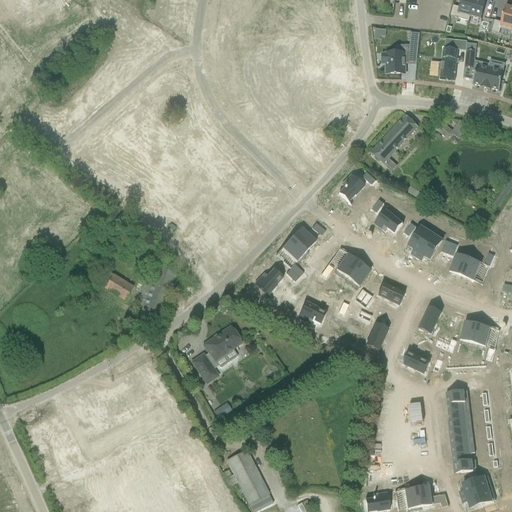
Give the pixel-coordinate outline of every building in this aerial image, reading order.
[(453,6),(450,17),(468,22),(469,22),(470,18),(469,17),(473,0),(461,0),(459,8),(453,7),(453,6)] [(478,0),(473,0),(469,17),(470,18),(481,21),(486,2),(478,0)] [(491,33),(499,35),(500,30),(511,33),(510,35),(511,35),(511,29),(511,8),(505,7),(501,23),(494,21),(491,33)] [(382,56),(382,65),(386,65),(386,76),(400,76),(404,76),(404,72),(404,71),(404,65),(411,65),(416,65),(419,35),(410,34),(410,46),(408,46),(408,51),(408,54),(406,54),(394,54),(386,54),(386,56),(384,56),(382,56)] [(439,64),(438,71),(440,72),(439,79),(439,80),(454,82),(456,65),(457,60),(458,51),(458,43),(452,42),(451,50),(444,50),(443,50),(441,64),(439,64)] [(466,51),(464,69),(474,70),(476,71),(473,82),(472,86),(473,86),(475,86),(479,87),(481,88),(481,89),(480,89),(480,90),(481,90),(490,92),(490,91),(490,90),(492,90),(496,91),(498,92),(499,92),(501,81),(502,77),(503,72),(488,69),(489,66),(480,64),(480,63),(475,62),(476,52),(466,51)] [(383,165),(411,136),(418,128),(405,117),(370,154),(378,161),(383,165)] [(440,124),(435,131),(447,140),(452,133),(440,124)] [(366,174),(362,179),(371,187),(375,182),(366,174)] [(344,189),(338,196),(347,205),(348,204),(349,203),(348,203),(353,198),(354,198),(355,198),(357,196),(357,195),(361,190),(362,190),(364,188),(350,176),(341,187),(342,188),(344,189)] [(411,189),(408,194),(426,205),(434,192),(428,188),(425,193),(417,188),(415,192),(411,190),(412,189),(411,189)] [(378,201),(371,211),(376,215),(383,205),(378,201)] [(385,211),(374,226),(385,234),(387,233),(386,232),(388,231),(395,236),(402,225),(401,224),(401,225),(395,220),(395,219),(393,217),(392,217),(387,213),(385,212),(385,211)] [(315,224),(311,230),(321,238),(325,232),(315,224)] [(410,225),(403,235),(408,238),(416,228),(410,225)] [(411,244),(409,248),(414,251),(412,254),(412,255),(411,256),(414,257),(413,258),(416,259),(432,235),(434,232),(432,231),(432,232),(428,229),(429,229),(427,228),(426,228),(425,227),(423,225),(421,229),(421,228),(417,235),(416,236),(414,239),(411,244)] [(292,239),(291,240),(306,254),(306,253),(307,253),(306,252),(308,251),(310,249),(309,249),(313,245),(315,243),(304,233),(301,230),(299,232),(295,236),(293,237),(294,238),(292,239)] [(432,235),(416,259),(419,261),(421,262),(422,261),(424,258),(429,261),(432,258),(435,253),(435,252),(437,249),(438,248),(438,249),(442,242),(440,241),(438,240),(436,238),(436,239),(433,236),(432,235)] [(283,248),(281,250),(282,251),(285,253),(296,264),(298,265),(300,264),(299,263),(303,259),(303,260),(305,258),(306,256),(308,255),(306,253),(306,254),(291,240),(290,241),(289,243),(289,242),(287,244),(287,245),(283,249),(283,248)] [(445,242),(441,254),(447,256),(451,244),(445,242)] [(451,244),(447,256),(453,258),(457,247),(451,244)] [(449,273),(449,274),(451,275),(451,274),(456,276),(458,277),(460,278),(461,278),(468,260),(469,258),(467,257),(467,258),(465,257),(464,256),(459,254),(457,253),(456,256),(451,269),(449,273)] [(488,255),(483,266),(489,268),(494,257),(488,255)] [(344,260),(334,274),(336,276),(336,275),(340,279),(342,280),(344,281),(344,282),(345,282),(358,264),(357,264),(355,263),(356,262),(354,261),(353,261),(349,258),(347,256),(346,257),(347,257),(344,260)] [(468,260),(461,278),(462,279),(463,279),(464,279),(464,280),(467,280),(471,282),(473,283),(474,283),(474,282),(473,282),(475,279),(480,265),(481,263),(479,262),(474,260),(473,259),(472,260),(470,259),(471,259),(469,258),(468,260)] [(358,264),(345,282),(346,283),(348,284),(350,286),(354,289),(356,291),(367,277),(367,276),(369,273),(369,274),(370,273),(368,271),(367,271),(363,268),(361,267),(359,266),(359,265),(358,264)] [(290,270),(290,271),(299,279),(303,275),(294,266),(290,270)] [(145,302),(137,323),(154,330),(175,276),(152,267),(139,300),(145,302)] [(327,267),(320,277),(325,280),(332,270),(328,267),(327,267)] [(264,275),(254,285),(267,298),(268,297),(269,295),(274,290),(276,288),(276,287),(281,281),(281,282),(282,280),(273,271),(267,278),(265,276),(264,275)] [(290,271),(285,275),(294,284),(299,279),(290,271)] [(111,278),(104,273),(97,284),(104,289),(104,290),(124,302),(133,289),(112,276),(111,278)] [(378,294),(377,297),(380,299),(384,300),(384,301),(387,302),(388,302),(393,305),(398,307),(400,303),(401,300),(402,300),(404,296),(402,295),(398,294),(399,293),(393,291),(390,290),(390,289),(382,286),(381,289),(379,294),(378,294)] [(73,308),(89,301),(84,288),(68,295),(73,308)] [(361,292),(354,302),(359,305),(366,295),(361,292)] [(366,295),(359,305),(365,309),(372,299),(366,295)] [(305,304),(297,320),(310,327),(311,325),(311,323),(319,327),(325,315),(324,315),(324,314),(323,314),(317,311),(316,311),(317,310),(314,308),(314,309),(307,306),(307,305),(305,304)] [(342,304),(337,315),(343,318),(348,306),(342,304)] [(423,322),(419,330),(422,332),(422,331),(427,334),(431,336),(432,336),(435,338),(436,338),(437,336),(439,331),(440,329),(445,319),(446,317),(441,314),(436,312),(436,313),(433,311),(429,309),(428,310),(427,314),(426,314),(424,320),(423,322)] [(360,312),(358,318),(369,323),(371,317),(360,312)] [(369,323),(359,344),(365,348),(369,349),(373,351),(377,353),(378,352),(377,351),(379,348),(382,342),(383,339),(383,340),(387,332),(384,330),(378,328),(375,326),(369,323)] [(463,328),(460,342),(462,343),(462,342),(467,344),(469,344),(471,345),(472,345),(477,326),(476,326),(474,326),(471,325),(467,324),(465,323),(464,324),(465,324),(464,328),(463,328)] [(477,326),(472,345),(474,346),(474,345),(476,346),(478,347),(478,346),(483,348),(482,348),(485,349),(489,334),(488,334),(489,330),(490,330),(487,329),(483,328),(481,327),(481,328),(479,327),(477,326)] [(241,344),(230,327),(219,335),(219,334),(213,337),(214,338),(208,342),(210,345),(204,349),(208,354),(204,357),(203,355),(191,363),(206,385),(218,377),(209,365),(214,362),(214,363),(241,344)] [(437,341),(435,347),(446,352),(448,346),(437,341)] [(448,346),(446,352),(452,354),(456,343),(450,341),(448,346)] [(488,349),(485,361),(491,363),(494,351),(488,349)] [(404,362),(402,366),(404,366),(407,368),(413,371),(413,370),(416,372),(415,372),(423,376),(425,373),(425,372),(427,367),(429,364),(426,362),(426,363),(422,361),(418,359),(413,357),(413,356),(408,354),(406,358),(404,362)] [(436,360),(432,372),(438,374),(439,370),(442,362),(436,360)] [(465,393),(445,395),(446,401),(447,403),(446,403),(447,406),(465,404),(466,403),(468,403),(468,401),(467,395),(467,392),(465,393)] [(465,404),(447,406),(447,408),(448,410),(447,410),(448,414),(466,412),(469,412),(469,410),(468,405),(468,403),(466,403),(465,404)] [(220,409),(213,413),(218,420),(224,416),(220,409)] [(466,412),(448,414),(448,418),(449,420),(448,420),(449,422),(467,420),(470,420),(470,418),(469,413),(469,412),(466,412)] [(467,420),(449,422),(449,426),(450,428),(449,428),(450,431),(468,429),(471,428),(471,427),(470,421),(470,420),(467,420)] [(468,429),(450,431),(450,433),(451,435),(450,436),(451,439),(469,437),(472,437),(472,435),(471,430),(471,428),(468,429)] [(469,437),(451,439),(451,442),(451,444),(452,447),(470,445),(473,445),(473,443),(472,438),(472,437),(469,437)] [(470,445),(452,447),(452,451),(453,453),(452,453),(453,456),(471,454),(474,454),(474,453),(474,452),(473,446),(473,445),(470,445)] [(251,511),(256,511),(272,504),(246,452),(226,462),(251,511)] [(471,454),(453,456),(453,459),(454,461),(453,461),(454,464),(472,462),(471,461),(470,455),(471,455),(471,454)] [(472,462),(454,464),(454,467),(454,469),(455,475),(466,474),(474,473),(476,472),(476,470),(475,464),(475,462),(475,461),(472,462)] [(461,493),(459,494),(460,496),(461,499),(488,491),(492,490),(491,488),(490,484),(489,482),(488,480),(489,480),(488,478),(484,479),(477,481),(476,482),(472,483),(467,485),(462,486),(464,492),(460,493),(461,493)] [(140,479),(93,497),(99,511),(112,511),(110,505),(145,492),(140,479)] [(418,490),(416,490),(419,509),(420,509),(421,509),(421,508),(423,508),(425,508),(430,507),(432,507),(433,507),(439,506),(440,506),(441,508),(441,510),(442,510),(448,508),(445,496),(443,496),(443,497),(439,497),(431,498),(430,492),(429,489),(429,488),(427,488),(422,489),(420,489),(418,490)] [(406,491),(403,492),(404,492),(404,496),(406,511),(413,511),(414,511),(416,511),(418,511),(420,511),(420,509),(419,509),(416,490),(415,490),(413,491),(413,490),(410,491),(411,491),(406,492),(406,491)] [(488,491),(461,499),(462,503),(462,502),(463,505),(464,505),(468,504),(470,509),(474,508),(480,507),(480,506),(483,505),(484,505),(492,503),(495,502),(495,500),(494,500),(494,498),(493,495),(492,491),(492,490),(488,491)] [(373,500),(364,502),(365,511),(388,511),(386,494),(372,496),(372,498),(373,500)]
